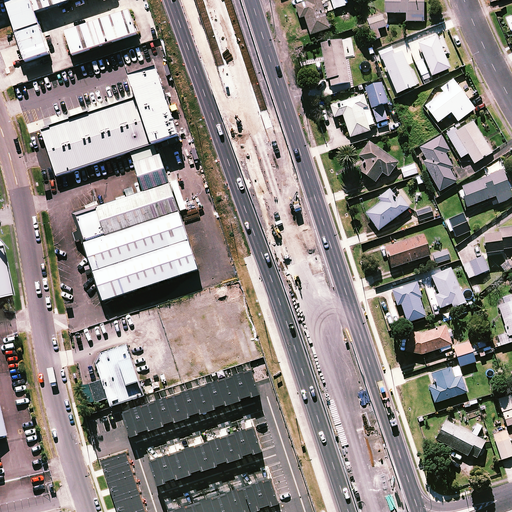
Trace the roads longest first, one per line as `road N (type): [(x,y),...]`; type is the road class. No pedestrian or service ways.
road 1 (primary): [(349,511),(171,0)]
road 2 (motorway): [(221,0),(393,511)]
road 3 (motorway): [(372,511),(204,0)]
road 4 (primary): [(249,0),(417,494)]
road 5 (residential): [(71,457),(0,125)]
road 6 (residential): [(281,456),(264,404),(141,445)]
road 7 (residential): [(281,456),(157,495)]
